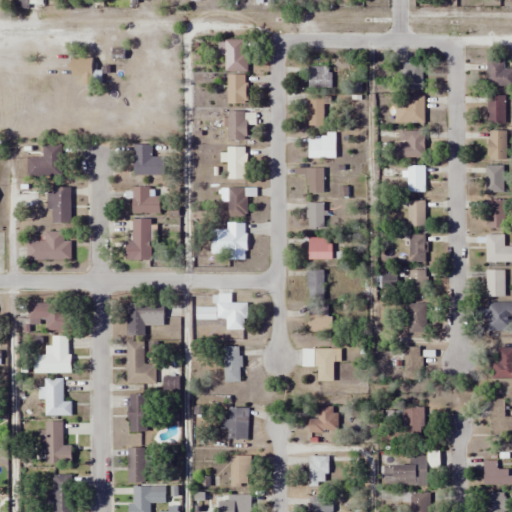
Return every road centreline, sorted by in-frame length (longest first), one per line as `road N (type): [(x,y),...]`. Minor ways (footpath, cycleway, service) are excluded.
road 1 (residential): [(99,511),(96,158)]
road 2 (residential): [(279,44),(276,363)]
road 3 (residential): [(457,361),(449,44)]
road 4 (residential): [(276,281),(0,280)]
road 5 (residential): [(449,44),(279,44)]
